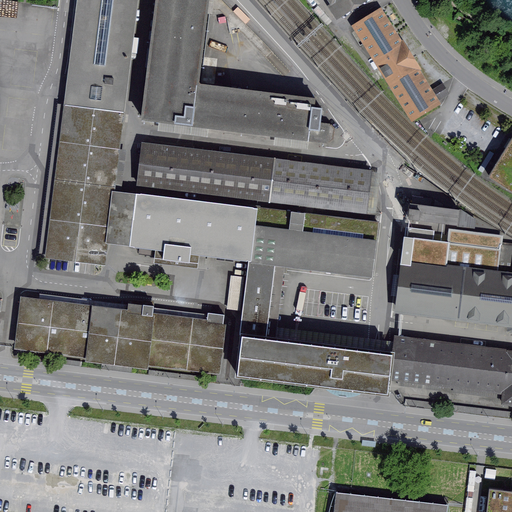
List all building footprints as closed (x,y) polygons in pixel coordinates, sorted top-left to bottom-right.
[(92,82),(125,86),(136,0),(79,0),(70,75),(93,78),(92,82)] [(314,99),(197,85),(207,0),(157,0),(143,119),(329,142),(333,139),(334,129),(331,125),(320,124),(322,109),(313,108),(314,99)] [(328,0),(338,15),(362,0),(328,0)] [(412,120),(438,104),(438,102),(431,92),(417,69),(419,68),(403,43),(401,44),(380,10),(354,26),(412,120)] [(511,50),(459,13),(454,20),(511,60),(511,50)] [(103,262),(125,86),(92,82),(93,78),(70,75),(48,256),(103,262)] [(443,84),(431,92),(438,102),(450,95),(443,84)] [(511,190),(511,140),(489,177),(511,190)] [(365,212),(370,172),(143,144),(138,184),(365,212)] [(136,193),(130,247),(164,251),(163,259),(189,262),(190,254),(251,261),(258,208),(136,193)] [(409,218),(457,224),(457,223),(459,210),(431,207),(432,199),(413,196),(412,204),(406,203),(405,209),(410,210),(409,218)] [(371,276),(378,223),(258,208),(251,261),(275,264),(371,276)] [(461,210),(459,210),(457,223),(459,223),(459,225),(474,227),(475,219),(461,210)] [(433,231),(406,228),(402,263),(403,263),(398,311),(511,324),(511,245),(500,244),(501,237),(451,231),(449,243),(436,241),(436,237),(433,237),(433,231)] [(251,261),(242,334),(266,337),(275,264),(251,261)] [(232,276),(228,309),(239,310),(243,278),(232,276)] [(127,312),(23,299),(17,346),(89,355),(88,358),(146,366),(147,362),(217,371),(225,314),(208,312),(207,322),(153,315),(154,306),(128,303),(127,312)] [(390,378),(393,353),(379,351),(266,337),(242,334),(237,375),(374,391),(388,393),(390,378)] [(511,351),(394,337),(393,353),(390,378),(504,391),(503,403),(511,404),(511,351)] [(511,511),(511,490),(489,487),(486,511),(511,511)] [(445,511),(447,505),(336,492),(334,511),(445,511)]
